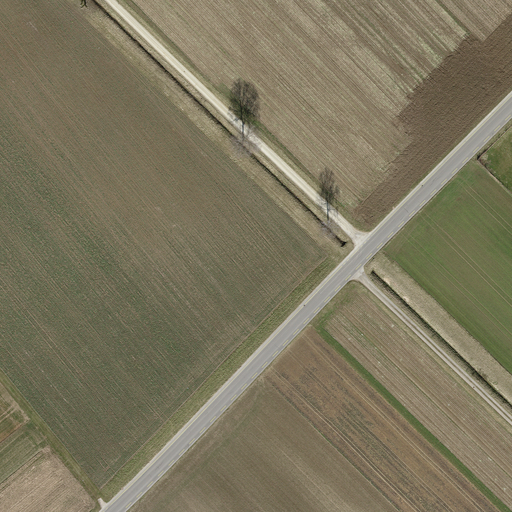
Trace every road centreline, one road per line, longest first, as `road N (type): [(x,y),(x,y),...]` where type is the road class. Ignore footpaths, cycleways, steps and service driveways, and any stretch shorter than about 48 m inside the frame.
road 1 (tertiary): [(113,511),(511,103)]
road 2 (track): [(369,245),(111,0)]
road 3 (track): [(350,266),(511,420)]
road 4 (track): [(0,374),(114,511)]
